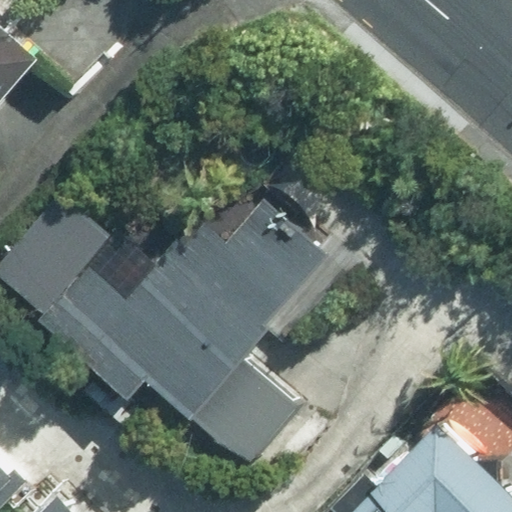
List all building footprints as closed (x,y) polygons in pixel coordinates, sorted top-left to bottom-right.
[(0,115),(53,48),(0,6),(0,115)] [(78,180),(13,258),(159,378),(171,365),(272,447),(311,399),(257,355),(347,248),(278,192),(244,233),(221,214),(200,239),(191,232),(142,291),(101,257),(130,222),(78,180)] [(511,511),(511,469),(450,414),(364,509),(367,511),(511,511)] [(0,511),(7,511),(49,466),(0,421),(0,511)] [(112,511),(82,484),(55,511),(112,511)]
